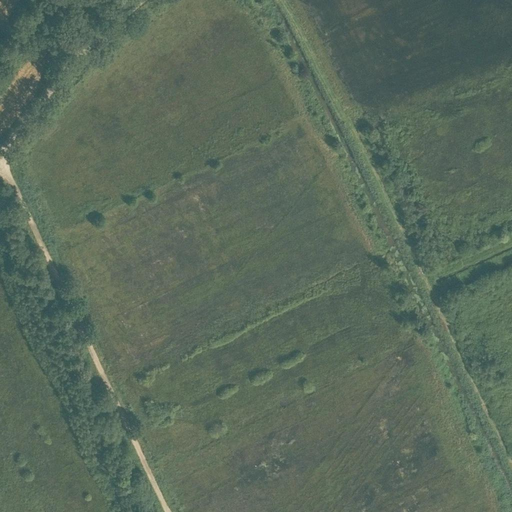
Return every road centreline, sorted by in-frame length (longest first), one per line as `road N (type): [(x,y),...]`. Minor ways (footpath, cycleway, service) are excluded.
road 1 (track): [(0,163),(167,511)]
road 2 (unclassified): [(0,158),(91,50)]
